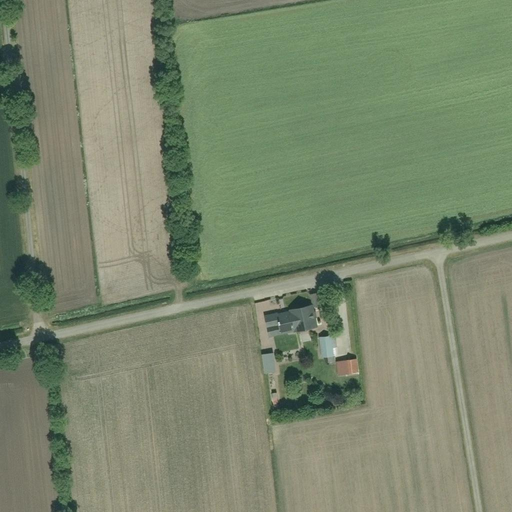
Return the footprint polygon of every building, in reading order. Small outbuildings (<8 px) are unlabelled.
[(313,308),(321,307),(318,294),(311,295),(313,308)] [(266,314),(270,339),(317,330),(312,305),(266,314)] [(319,339),(321,358),(338,357),(336,337),(319,339)] [(265,371),(274,370),(273,355),(264,356),(265,371)] [(344,360),(346,376),(360,375),(358,359),(344,360)]
